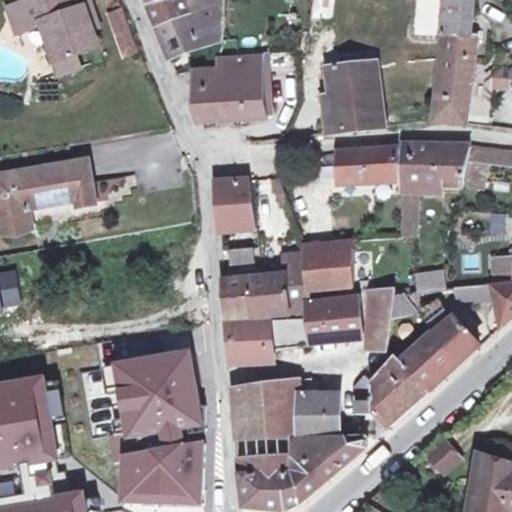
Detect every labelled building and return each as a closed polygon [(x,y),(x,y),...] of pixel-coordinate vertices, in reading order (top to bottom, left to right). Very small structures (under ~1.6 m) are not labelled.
[(94,27),(83,0),(38,0),(9,10),(17,33),(42,24),(62,74),(81,67),(76,54),(101,44),(94,27)] [(91,0),(83,0),(94,27),(101,24),(91,0)] [(153,0),(147,2),(160,32),(193,24),(182,0),(153,0)] [(224,39),(225,17),(221,18),(216,0),(182,0),(193,24),(160,32),(171,57),(224,39)] [(470,0),(440,0),(438,33),(441,34),(439,63),(473,66),(475,35),(468,35),(470,0)] [(109,10),(112,19),(128,13),(124,3),(109,10)] [(140,44),(128,13),(112,19),(124,51),(140,44)] [(261,48),(262,61),(291,60),(290,46),(261,48)] [(291,60),(262,61),(222,63),(221,70),(192,71),(197,119),(202,124),(267,118),(263,75),(292,73),(291,60)] [(470,123),(473,66),(439,63),(438,86),(437,97),(435,121),(470,123)] [(330,111),(333,133),(387,126),(377,64),(332,71),(338,110),(330,111)] [(330,111),(338,110),(332,71),(324,71),(330,111)] [(408,183),(471,187),(471,184),(472,167),(472,152),(472,148),(409,145),(409,148),(408,183)] [(398,148),(371,148),(338,150),(339,161),(341,180),(396,177),(398,148)] [(338,150),(320,153),(321,162),(339,161),(338,150)] [(511,167),(511,152),(472,152),(472,167),(482,167),(511,167)] [(100,202),(92,160),(0,176),(0,196),(5,224),(32,220),(31,212),(32,211),(32,207),(77,199),(79,206),(100,202)] [(482,167),(472,167),(471,184),(482,184),(482,167)] [(259,228),(254,178),(223,179),(220,181),(216,183),(221,231),(259,228)] [(415,226),(417,199),(403,198),(402,231),(410,232),(410,226),(415,226)] [(34,230),(32,220),(5,224),(7,234),(34,230)] [(231,264),(255,262),(255,254),(261,254),(260,244),(229,248),(231,264)] [(356,248),(320,250),(322,285),(359,282),(357,251),(356,248)] [(290,273),(263,275),(253,276),(256,313),(307,310),(309,310),(308,300),(317,299),(316,286),(322,285),(320,250),(309,250),(309,252),(288,253),(290,273)] [(371,250),(357,251),(359,282),(373,281),(371,250)] [(511,273),(511,255),(500,255),(500,256),(492,257),(493,273),(511,273)] [(228,316),(256,313),(253,276),(225,278),(228,316)] [(511,280),(476,284),(485,301),(501,326),(511,316),(511,280)] [(476,284),(453,286),(464,300),(485,301),(476,284)] [(438,296),(443,301),(464,300),(453,286),(432,288),(438,296)] [(401,292),(396,321),(419,308),(408,291),(401,292)] [(396,329),(396,321),(401,292),(380,294),(375,331),(373,350),(391,351),(393,330),(396,329)] [(364,294),(322,298),(317,299),(317,309),(309,310),(307,310),(307,313),(308,316),(311,336),(367,332),(364,294)] [(419,308),(435,333),(461,362),(481,344),(455,312),(453,313),(443,301),(438,296),(419,308)] [(308,300),(309,310),(317,309),(317,299),(308,300)] [(308,316),(229,322),(233,361),(237,362),(271,359),(270,345),(312,341),(311,336),(308,316)] [(435,333),(404,363),(429,391),(461,362),(435,333)] [(128,490),(147,491),(146,501),(186,502),(186,492),(205,492),(207,442),(201,444),(199,432),(207,431),(209,404),(202,405),(192,351),(119,365),(124,393),(129,418),(131,431),(116,433),(112,434),(117,461),(128,460),(128,490)] [(379,386),(366,374),(355,384),(356,412),(375,411),(379,436),(429,391),(404,363),(379,386)] [(119,365),(104,368),(109,396),(124,393),(119,365)] [(100,369),(81,372),(85,401),(105,398),(100,369)] [(239,387),(246,480),(249,507),(290,511),(305,503),(305,434),(305,401),(317,401),(318,393),(318,383),(317,378),(239,387)] [(102,511),(100,498),(72,483),(70,471),(60,472),(58,460),(60,459),(53,425),(53,421),(46,384),(45,379),(0,386),(0,511),(102,511)] [(58,381),(46,384),(53,421),(65,419),(58,381)] [(341,434),(341,393),(318,393),(317,401),(305,401),(305,434),(341,434)] [(129,418),(114,421),(116,433),(131,431),(129,418)] [(66,422),(53,425),(60,459),(73,457),(66,422)] [(341,434),(305,434),(305,503),(331,480),(368,445),(368,434),(341,434)] [(443,434),(426,448),(441,466),(457,452),(443,434)] [(511,511),(511,455),(489,451),(478,511),(511,511)] [(147,491),(128,490),(127,501),(146,501),(147,491)] [(205,492),(186,492),(186,502),(205,502),(205,492)]
